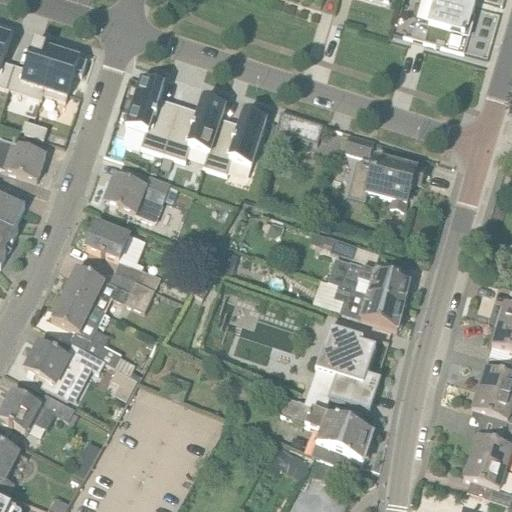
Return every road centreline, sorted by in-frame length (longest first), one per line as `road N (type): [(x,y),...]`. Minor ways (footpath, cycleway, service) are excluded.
road 1 (residential): [(481,148),(122,30)]
road 2 (tertiary): [(393,511),(419,375),(481,148)]
road 3 (residential): [(6,329),(76,176),(122,30)]
